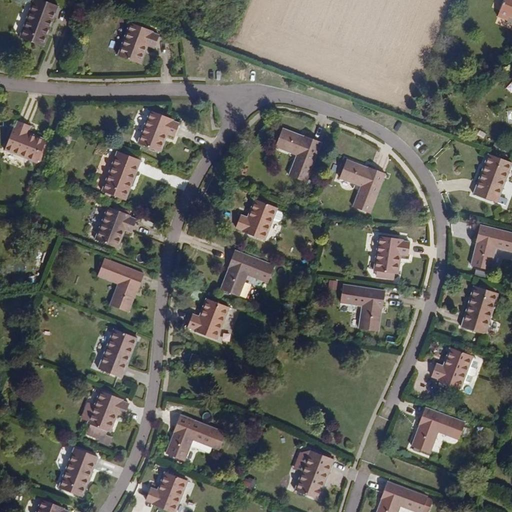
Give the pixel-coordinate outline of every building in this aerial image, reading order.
[(41,46),(52,19),(54,19),(58,6),(42,0),(34,0),(20,38),(41,46)] [(511,0),(503,0),(498,15),(507,19),(506,22),(511,24),(511,0)] [(154,47),(158,35),(151,32),(151,30),(131,23),(119,56),(139,63),(146,44),(154,47)] [(174,135),(178,124),(170,120),(171,118),(151,110),(138,144),(158,151),(165,132),(174,135)] [(45,140),(26,133),(29,126),(17,121),(14,129),(12,128),(4,149),(37,161),(45,140)] [(305,182),(320,142),(303,135),(302,138),(296,136),(297,134),(282,128),(275,146),(296,155),(288,175),(305,182)] [(124,199),(134,172),(136,173),(141,160),(118,151),(102,191),(124,199)] [(497,196),(510,162),(489,155),(479,182),(477,181),(472,194),(495,202),(497,196)] [(369,213),(384,174),(367,167),(366,170),(360,168),(361,166),(346,161),(339,177),(360,186),(352,207),(369,213)] [(503,205),(505,199),(497,196),(495,202),(503,205)] [(262,240),(275,207),(255,199),(248,218),(239,215),(235,227),(243,230),(242,233),(262,240)] [(130,232),(135,219),(128,216),(128,215),(108,207),(95,239),(115,248),(123,229),(130,232)] [(511,252),(511,234),(479,227),(475,243),(478,243),(476,249),(475,249),(471,265),(489,269),(495,248),(511,252)] [(408,255),(409,243),(401,241),(401,239),(380,236),(375,271),(396,274),(399,253),(408,255)] [(238,296),(247,274),(267,282),(274,267),(234,251),(227,267),(231,268),(228,274),(226,273),(220,289),(238,296)] [(143,274),(103,259),(97,275),(118,283),(109,305),(127,311),(133,296),(132,296),(134,290),(137,291),(143,274)] [(329,280),(329,288),(338,288),(338,280),(329,280)] [(382,308),(385,291),(342,285),(339,302),(362,305),(359,328),(377,330),(379,314),(378,314),(379,308),(382,308)] [(484,334),(496,293),(475,286),(466,314),(464,314),(460,327),(484,334)] [(214,340),(227,307),(207,299),(199,317),(191,314),(187,326),(194,329),(193,331),(214,340)] [(125,364),(136,337),(114,329),(99,368),(122,378),(127,365),(125,364)] [(474,369),(477,362),(476,359),(470,357),(471,355),(450,348),(444,367),(436,364),(431,377),(439,379),(438,382),(459,389),(461,382),(467,384),(470,383),(472,376),(475,375),(476,371),(474,369)] [(197,364),(200,356),(192,353),(189,361),(197,364)] [(109,431),(116,412),(124,415),(129,404),(121,401),(122,399),(101,390),(95,406),(87,403),(82,418),(89,420),(88,423),(89,423),(86,430),(102,436),(101,440),(109,442),(112,435),(107,433),(108,430),(109,431)] [(458,439),(465,423),(425,408),(419,424),(421,425),(419,431),(417,431),(411,446),(429,452),(438,431),(458,439)] [(213,447),(219,431),(179,415),(173,431),(177,432),(174,439),(172,438),(166,453),(183,460),(192,438),(213,447)] [(219,449),(225,433),(219,431),(213,447),(219,449)] [(81,496),(91,469),(93,470),(98,457),(75,448),(59,487),(81,496)] [(317,499),(327,472),(329,473),(334,459),(311,450),(295,490),(317,499)] [(172,511),(173,511),(186,480),(166,472),(158,491),(150,488),(145,499),(153,502),(153,504),(172,511)] [(247,477),(243,485),(253,489),(256,481),(247,477)] [(418,511),(421,511),(427,497),(386,481),(380,498),(383,499),(381,505),(379,504),(376,511),(396,511),(399,505),(418,511)] [(69,511),(70,511),(62,509),(63,507),(42,499),(36,511),(69,511)]
